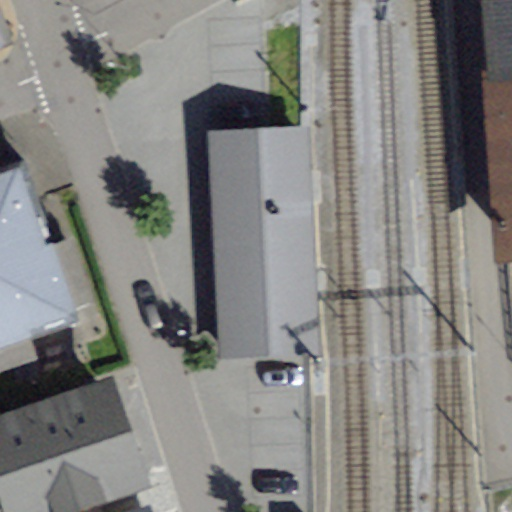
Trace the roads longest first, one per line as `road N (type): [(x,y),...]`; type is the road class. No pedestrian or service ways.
road 1 (residential): [(205,511),(59,60)]
road 2 (residential): [(59,60),(174,0)]
